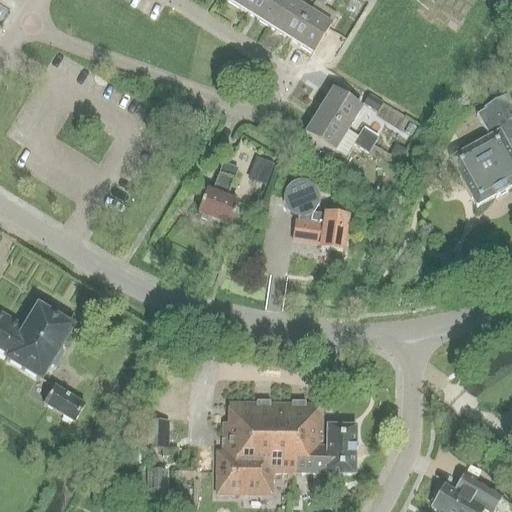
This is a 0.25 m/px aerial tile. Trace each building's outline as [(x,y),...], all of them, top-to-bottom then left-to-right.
[(248,16),(257,0),(227,0),(226,2),(248,16)] [(269,29),(287,0),(257,0),(248,16),(269,29)] [(309,13),(288,0),(287,0),(269,29),(290,42),(309,13)] [(317,5),(313,14),(333,24),(337,15),(317,5)] [(331,27),(309,13),(290,42),(312,56),(331,27)] [(34,99),(28,111),(20,106),(3,134),(46,160),(63,132),(59,129),(87,82),(49,59),(27,95),(34,99)] [(332,92),(318,113),(348,132),(361,110),(332,92)] [(377,114),(383,105),(370,97),(364,106),(377,114)] [(511,157),(510,154),(511,152),(511,113),(504,100),(485,111),(476,116),(489,139),(449,161),(476,209),(495,199),(495,200),(507,193),(507,192),(511,188),(511,157)] [(134,213),(151,186),(147,184),(154,172),(163,178),(192,130),(152,106),(117,165),(108,159),(91,187),(134,213)] [(348,132),(318,113),(305,135),(334,154),(348,132)] [(363,130),(358,138),(373,148),(378,140),(363,130)] [(358,138),(353,146),(368,156),(373,148),(358,138)] [(395,147),(389,157),(399,163),(405,152),(395,147)] [(248,179),(264,185),(271,164),(256,159),(248,179)] [(223,165),(219,175),(212,195),(207,193),(198,216),(202,217),(201,219),(210,223),(211,221),(229,227),(237,205),(226,200),(238,170),(223,165)] [(263,201),(266,186),(244,181),(241,196),(263,201)] [(296,223),(293,242),(321,246),(320,250),(342,254),(347,219),(325,215),(325,216),(312,214),(314,212),(317,208),(318,204),(318,199),(317,195),(315,190),(312,187),(308,185),(303,183),(299,183),(294,184),(290,187),(287,190),(284,194),(283,198),(283,203),(284,208),(287,212),(290,215),(294,218),(298,219),(297,223),(296,223)] [(340,194),(329,192),(327,203),(338,205),(340,194)] [(58,352),(72,330),(38,309),(24,331),(0,316),(0,354),(7,359),(6,361),(40,382),(50,366),(52,367),(60,353),(58,352)] [(85,407),(53,388),(42,407),(73,426),(85,407)] [(295,479),(295,475),(355,477),(355,457),(356,457),(356,447),(355,447),(356,428),(327,428),(326,448),(322,448),(323,406),(305,406),(305,403),(291,403),(291,406),(270,406),(270,403),(256,403),(256,405),(228,405),(228,411),(227,411),(227,412),(228,412),(228,423),(227,423),(227,425),(223,425),(223,441),(222,441),(221,446),(223,446),(223,455),(219,455),(218,494),(285,495),(285,479),(295,479)] [(162,451),(168,451),(168,423),(158,423),(148,423),(148,451),(157,451),(162,451)] [(157,460),(157,451),(148,451),(148,460),(157,460)] [(167,472),(146,472),(146,502),(167,502),(167,472)] [(194,474),(172,474),(172,482),(194,482),(194,474)] [(431,510),(434,511),(483,511),(484,511),(485,511),(494,511),(501,499),(496,493),(465,475),(454,493),(445,487),(439,496),(435,497),(435,496),(430,504),(431,504),(432,508),(431,510)] [(341,492),(335,502),(347,508),(352,498),(341,492)]
